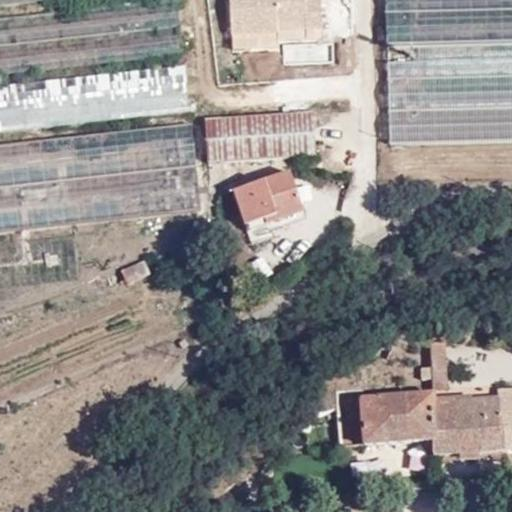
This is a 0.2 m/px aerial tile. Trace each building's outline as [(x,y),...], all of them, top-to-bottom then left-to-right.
[(0,0),(0,9),(89,0),(0,0)] [(174,0),(0,20),(0,74),(179,56),(174,0)] [(511,0),(377,0),(379,59),(511,55),(511,0)] [(511,155),(511,55),(379,59),(383,158),(511,155)] [(0,134),(187,119),(184,74),(31,89),(0,91),(0,134)] [(205,128),(209,170),(311,169),(309,125),(205,128)] [(0,234),(199,218),(192,135),(0,152),(0,234)] [(285,182),(227,200),(240,240),(298,223),(285,182)] [(142,266),(118,276),(122,287),(146,278),(142,266)] [(445,392),(446,343),(430,343),(430,392),(445,392)] [(457,343),(457,351),(453,391),(466,393),(470,345),(457,343)] [(435,404),(434,396),(361,400),(359,385),(334,386),(337,409),(359,408),(360,419),(356,419),(359,449),(435,445),(431,405),(435,404)] [(511,447),(511,391),(503,392),(503,400),(507,447),(511,447)] [(431,405),(435,445),(435,457),(441,456),(508,453),(507,447),(503,400),(451,402),(435,404),(431,405)] [(347,419),(337,420),(339,450),(350,450),(347,419)] [(227,511),(216,502),(206,511),(227,511)]
